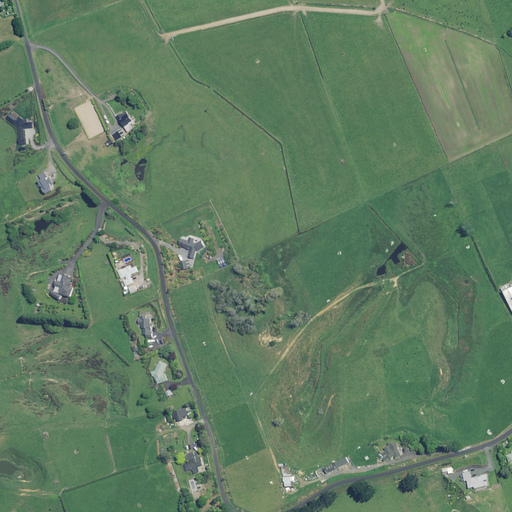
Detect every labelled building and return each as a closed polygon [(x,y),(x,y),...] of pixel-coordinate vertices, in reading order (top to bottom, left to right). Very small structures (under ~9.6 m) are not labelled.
[(122,114),(118,117),(128,132),(133,128),(130,125),(134,122),(127,112),(122,115),(122,114)] [(8,118),(19,127),(21,139),(20,139),(20,144),(26,144),(26,138),(25,138),(24,129),(32,128),(32,122),(26,123),(26,119),(23,120),(20,117),(18,119),(12,114),(8,118)] [(126,135),(122,128),(113,134),(117,140),(126,135)] [(42,179),(39,181),(44,188),(43,189),(47,194),(52,191),(50,188),(54,186),(52,183),(53,183),(50,178),(49,179),(44,172),(39,175),(42,179)] [(197,250),(198,251),(205,247),(202,240),(196,243),(194,243),(195,239),(190,237),(189,241),(181,238),(179,245),(183,246),(183,247),(191,249),(188,257),(194,258),(197,250)] [(229,265),(225,257),(217,260),(221,268),(229,265)] [(189,260),(180,262),(182,270),(191,268),(189,260)] [(134,276),(133,274),(140,272),(138,266),(133,268),(132,265),(127,267),(128,268),(120,271),(123,279),(127,277),(128,279),(125,280),(127,287),(129,286),(132,292),(138,290),(133,277),(134,276)] [(57,287),(55,291),(54,290),(51,294),(59,300),(63,295),(70,297),(73,288),(71,287),(72,283),(71,282),(72,280),(68,278),(69,276),(61,274),(59,281),(57,281),(55,286),(57,287)] [(150,324),(150,319),(146,319),(146,317),(142,317),(142,319),(139,319),(139,324),(142,324),(142,328),(143,328),(144,335),(147,335),(147,338),(153,338),(152,332),(151,332),(151,330),(152,330),(152,324),(150,324)] [(167,365),(160,361),(155,371),(154,372),(152,373),(153,377),(154,376),(157,383),(158,384),(168,381),(165,374),(164,375),(164,373),(167,365)] [(186,408),(175,411),(178,422),(183,420),(182,417),(188,416),(186,408)] [(392,443),(389,443),(389,446),(385,448),(386,451),(382,453),(387,460),(391,458),(391,459),(393,458),(393,457),(395,456),(397,458),(402,455),(399,449),(398,443),(392,443)] [(198,457),(197,452),(188,455),(190,463),(184,464),(186,471),(192,469),(193,471),(194,471),(194,474),(199,472),(197,467),(203,465),(200,457),(198,457)] [(347,457),(325,469),(328,474),(350,462),(347,457)] [(467,480),(469,488),(475,486),(476,488),(488,485),(487,481),(484,482),(484,480),(488,479),(487,474),(471,478),(469,471),(463,473),(465,481),(467,480)] [(295,477),(284,477),(284,482),(285,482),(286,487),(292,486),(292,481),(295,481),(295,477)]
